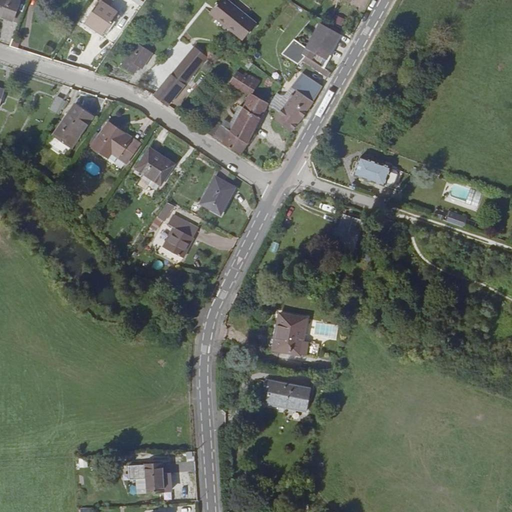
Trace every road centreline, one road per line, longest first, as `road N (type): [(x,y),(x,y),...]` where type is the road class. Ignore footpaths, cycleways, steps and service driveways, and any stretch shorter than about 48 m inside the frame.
road 1 (unclassified): [(209,511),(201,353),(208,320),(277,188)]
road 2 (unclassified): [(0,53),(146,105),(277,188)]
road 3 (track): [(511,251),(284,176)]
road 4 (unclassified): [(277,188),(385,0)]
